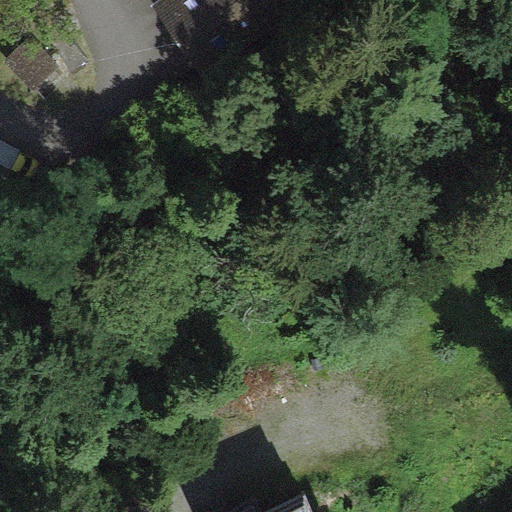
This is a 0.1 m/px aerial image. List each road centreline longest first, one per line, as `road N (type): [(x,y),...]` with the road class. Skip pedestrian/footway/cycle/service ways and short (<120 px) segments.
road 1 (residential): [(0,109),(49,128),(75,127),(109,103),(112,77),(94,0)]
road 2 (unknown): [(228,511),(419,429)]
